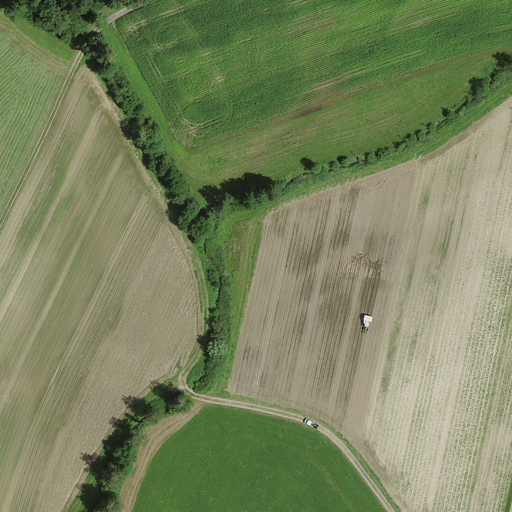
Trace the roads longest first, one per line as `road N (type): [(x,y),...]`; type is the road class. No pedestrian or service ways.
road 1 (track): [(0,219),(84,46),(118,15),(154,0)]
road 2 (track): [(213,401),(316,425),(390,511)]
